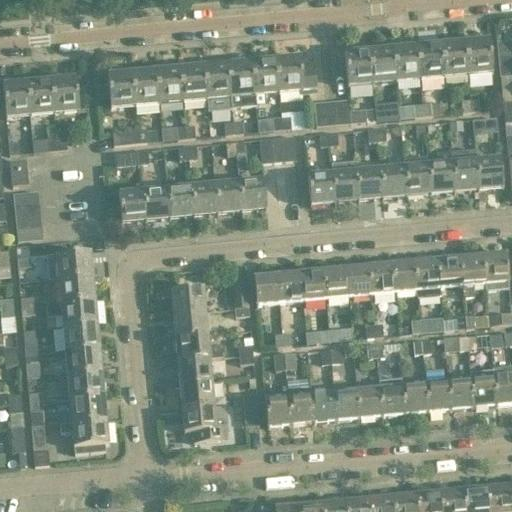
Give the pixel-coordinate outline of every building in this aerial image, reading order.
[(463,45),(466,79),(492,77),(488,42),(463,45)] [(440,47),(443,81),(466,79),(463,45),(440,47)] [(415,49),(418,84),(443,81),(440,47),(415,49)] [(497,48),(498,59),(499,61),(511,60),(510,47),(497,48)] [(392,51),(395,86),(418,84),(415,49),(392,51)] [(367,53),(370,88),(395,86),(392,51),(367,53)] [(344,55),(347,90),(370,88),(367,53),(344,55)] [(274,62),(277,97),(301,95),(302,98),(315,96),(312,63),(300,64),(299,60),(274,62)] [(499,61),(499,72),(511,71),(511,60),(499,61)] [(249,64),(253,110),(255,110),(254,99),(277,97),(274,62),(249,64)] [(226,66),(229,103),(230,102),(231,112),(253,110),(249,64),(226,66)] [(202,69),(206,105),(229,103),(226,66),(202,69)] [(178,71),(181,107),(206,105),(202,69),(178,71)] [(154,73),(158,109),(181,107),(178,71),(154,73)] [(500,80),(501,94),(511,92),(511,71),(499,72),(500,80)] [(130,75),(134,111),(158,109),(154,73),(130,75)] [(110,113),(134,111),(130,75),(107,77),(110,113)] [(49,83),(53,119),(79,116),(79,117),(85,116),(84,110),(79,110),(76,80),(49,83)] [(25,85),(28,121),(53,119),(49,83),(25,85)] [(2,87),(6,123),(28,121),(25,85),(2,87)] [(336,104),(338,128),(350,127),(349,115),(348,103),(336,104)] [(469,104),(470,116),(479,115),(478,103),(469,104)] [(325,105),(327,129),(338,128),(336,104),(325,105)] [(461,117),(470,116),(469,104),(460,105),(461,117)] [(313,106),(316,130),(327,129),(325,105),(313,106)] [(511,105),(502,106),(503,117),(511,115),(511,105)] [(421,109),(422,121),(434,119),(433,108),(421,109)] [(373,113),(374,125),(398,123),(398,109),(393,109),(393,112),(389,112),(389,111),(382,111),(382,113),(373,113)] [(413,121),(422,121),(421,109),(412,109),(413,121)] [(349,115),(350,127),(374,125),(373,113),(349,115)] [(511,115),(503,117),(504,127),(511,126),(511,115)] [(280,122),(281,134),(290,133),(289,121),(280,122)] [(272,134),(281,134),(280,122),(272,122),(272,134)] [(470,124),(472,137),(482,136),(481,123),(470,124)] [(463,138),(472,137),(470,124),(463,125),(463,138)] [(232,126),(233,138),(244,137),(243,125),(232,126)] [(224,139),(233,138),(232,126),(223,127),(224,139)] [(423,128),(424,142),(433,141),(432,127),(423,128)] [(416,143),(424,142),(423,128),(415,129),(416,143)] [(184,131),(185,143),(194,142),(193,130),(184,131)] [(176,144),(185,143),(184,131),(175,131),(176,144)] [(375,133),(376,147),(385,145),(384,132),(375,133)] [(136,134),(137,147),(161,145),(160,133),(146,134),(146,133),(136,134)] [(367,148),(376,147),(375,133),(366,134),(367,148)] [(112,136),(113,150),(137,147),(136,134),(112,136)] [(319,152),(329,151),(327,137),(318,138),(319,152)] [(327,137),(329,151),(337,151),(336,137),(327,137)] [(281,141),(283,166),(295,165),(292,140),(281,141)] [(55,142),(56,155),(68,154),(67,141),(55,142)] [(269,142),(272,167),(283,166),(281,141),(269,142)] [(47,142),(48,156),(56,155),(55,142),(47,142)] [(259,168),(261,168),(272,167),(269,142),(256,144),(259,168)] [(8,147),(9,159),(18,159),(17,146),(8,147)] [(234,147),(235,160),(236,170),(239,170),(238,160),(244,159),(243,146),(234,147)] [(226,161),(235,160),(234,147),(225,148),(226,161)] [(186,151),(187,164),(196,164),(195,150),(186,151)] [(178,165),(187,164),(186,151),(177,152),(178,165)] [(450,156),(453,197),(477,195),(473,153),(450,156)] [(473,153),(477,195),(502,192),(499,161),(475,163),(474,153),(473,153)] [(138,155),(139,169),(149,168),(148,154),(138,155)] [(114,158),(115,171),(139,169),(138,155),(114,158)] [(426,168),(430,199),(453,197),(450,156),(435,157),(436,167),(426,168)] [(403,170),(406,201),(430,199),(426,168),(425,160),(403,162),(403,170)] [(10,167),(12,190),(27,188),(25,165),(10,167)] [(331,177),(334,208),(357,206),(354,174),(354,166),(330,168),(331,177)] [(378,172),(381,204),(406,201),(403,170),(378,172)] [(354,174),(357,206),(381,204),(378,172),(354,174)] [(306,179),(308,195),(309,210),(334,208),(331,177),(306,179)] [(237,185),(240,217),(265,214),(262,182),(237,185)] [(214,187),(217,219),(240,217),(237,185),(214,187)] [(189,189),(192,221),(217,219),(214,187),(189,189)] [(166,191),(169,223),(192,221),(189,189),(166,191)] [(142,194),(145,226),(169,223),(166,191),(142,194)] [(121,228),(145,226),(142,194),(118,196),(121,228)] [(13,198),(14,212),(39,209),(38,196),(13,198)] [(14,212),(15,223),(40,221),(39,209),(14,212)] [(15,223),(16,235),(41,233),(40,221),(15,223)] [(16,235),(17,245),(42,243),(41,233),(16,235)] [(0,255),(0,264),(9,263),(8,255),(0,255)] [(55,259),(57,284),(93,281),(90,256),(55,259)] [(481,258),(484,289),(485,295),(508,293),(504,256),(481,258)] [(458,260),(460,291),(461,302),(473,301),(472,290),(484,289),(481,258),(458,260)] [(435,262),(438,293),(460,291),(458,260),(435,262)] [(17,262),(18,266),(18,271),(29,270),(29,261),(17,262)] [(412,264),(415,295),(416,303),(439,301),(438,293),(435,262),(412,264)] [(0,273),(10,273),(9,263),(0,264),(0,273)] [(390,267),(392,297),(415,295),(412,264),(390,267)] [(367,269),(370,299),(392,297),(390,267),(367,269)] [(344,271),(347,301),(370,299),(367,269),(344,271)] [(322,273),(324,303),(347,301),(344,271),(322,273)] [(298,275),(301,306),(324,303),(322,273),(298,275)] [(276,277),(278,308),(301,306),(298,275),(276,277)] [(253,279),(254,294),(256,310),(278,308),(276,277),(253,279)] [(171,294),(173,319),(205,316),(201,279),(185,280),(186,292),(171,294)] [(57,284),(60,308),(95,305),(93,281),(57,284)] [(233,288),(234,302),(247,301),(246,287),(233,288)] [(21,302),(21,311),(33,310),(32,301),(21,302)] [(234,302),(235,313),(248,312),(247,301),(234,302)] [(0,304),(0,313),(13,312),(12,303),(0,304)] [(46,321),(61,320),(62,331),(97,328),(95,305),(60,308),(45,309),(46,321)] [(21,311),(22,321),(34,319),(33,310),(21,311)] [(15,337),(13,312),(0,313),(0,318),(2,338),(15,337)] [(236,321),(249,320),(248,312),(235,313),(236,321)] [(173,319),(175,342),(207,339),(205,316),(173,319)] [(511,329),(510,318),(488,320),(489,331),(511,329)] [(463,321),(464,333),(481,331),(480,323),(473,324),(473,320),(463,321)] [(457,334),(464,333),(463,321),(456,322),(457,334)] [(411,338),(419,337),(418,325),(410,326),(411,338)] [(418,325),(419,337),(428,336),(427,325),(418,325)] [(432,325),(432,336),(443,335),(442,325),(432,325)] [(62,331),(64,357),(99,353),(97,328),(62,331)] [(373,330),(374,342),(382,341),(381,329),(373,330)] [(366,342),(374,342),(373,330),(364,331),(366,342)] [(327,335),(328,346),(336,345),(335,334),(327,335)] [(320,347),(328,346),(327,335),(319,335),(320,347)] [(504,351),(511,350),(511,341),(511,337),(503,338),(504,351)] [(274,351),(282,350),(281,338),(273,339),(274,351)] [(281,338),(282,350),(291,349),(290,338),(281,338)] [(177,366),(220,362),(224,362),(222,349),(219,349),(208,350),(207,339),(175,342),(177,366)] [(466,341),(467,355),(476,354),(475,340),(466,341)] [(458,356),(467,355),(466,341),(457,342),(458,356)] [(237,351),(238,361),(252,360),(251,343),(243,343),(243,350),(237,351)] [(420,345),(421,359),(430,358),(429,344),(420,345)] [(413,360),(421,359),(420,345),(412,346),(413,360)] [(25,350),(25,359),(37,359),(36,349),(25,350)] [(366,364),(376,363),(374,349),(365,350),(366,364)] [(374,349),(376,363),(384,362),(383,349),(374,349)] [(3,352),(4,361),(17,360),(16,351),(3,352)] [(64,357),(66,379),(102,376),(99,353),(64,357)] [(329,354),(330,369),(341,368),(340,353),(329,354)] [(320,370),(330,369),(329,354),(319,355),(320,370)] [(292,357),(283,358),(284,371),(293,370),(292,357)] [(284,371),(283,358),(275,359),(276,372),(284,371)] [(25,359),(26,368),(38,367),(37,359),(25,359)] [(18,369),(17,360),(4,361),(4,370),(18,369)] [(239,370),(253,368),(252,360),(238,361),(239,370)] [(177,366),(179,390),(211,387),(209,363),(220,362),(177,366)] [(511,370),(492,372),(495,410),(511,408),(511,370)] [(470,383),(472,412),(495,410),(492,372),(491,375),(469,377),(470,383)] [(66,379),(69,404),(104,401),(102,376),(66,379)] [(401,383),(378,386),(378,391),(381,421),(404,419),(401,389),(401,383)] [(446,385),(449,415),(472,412),(470,383),(446,385)] [(424,387),(426,417),(449,415),(446,385),(424,387)] [(179,390),(181,413),(213,410),(211,387),(179,390)] [(424,387),(401,389),(404,419),(426,417),(424,387)] [(356,394),(358,423),(381,421),(378,391),(356,394)] [(287,400),(290,430),(312,428),(310,398),(309,392),(287,394),(287,400)] [(333,396),(336,425),(358,423),(356,394),(333,396)] [(29,397),(29,407),(41,406),(41,396),(29,397)] [(310,398),(312,428),(336,425),(333,396),(310,398)] [(243,399),(244,407),(256,406),(255,398),(243,399)] [(7,400),(8,409),(21,408),(20,399),(7,400)] [(264,402),(266,432),(290,430),(287,400),(264,402)] [(69,404),(71,427),(106,424),(104,401),(69,404)] [(29,407),(30,416),(42,415),(41,406),(29,407)] [(246,431),(258,430),(256,406),(244,407),(246,431)] [(8,409),(10,432),(10,433),(23,432),(21,408),(8,409)] [(184,437),(193,436),(194,448),(224,445),(223,433),(215,433),(213,410),(181,413),(184,437)] [(71,428),(59,429),(60,438),(72,437),(73,452),(74,459),(104,457),(104,449),(108,448),(106,424),(71,427),(71,428)] [(31,430),(33,455),(45,454),(43,429),(31,430)] [(12,457),(25,456),(23,432),(10,433),(12,457)] [(485,493),(486,511),(510,511),(508,491),(485,493)] [(462,495),(463,511),(486,511),(485,493),(462,495)] [(438,497),(439,511),(463,511),(462,495),(438,497)] [(415,499),(415,511),(439,511),(438,497),(415,499)] [(392,511),(415,511),(415,499),(392,501),(392,511)] [(392,511),(392,501),(368,504),(368,511),(392,511)]
